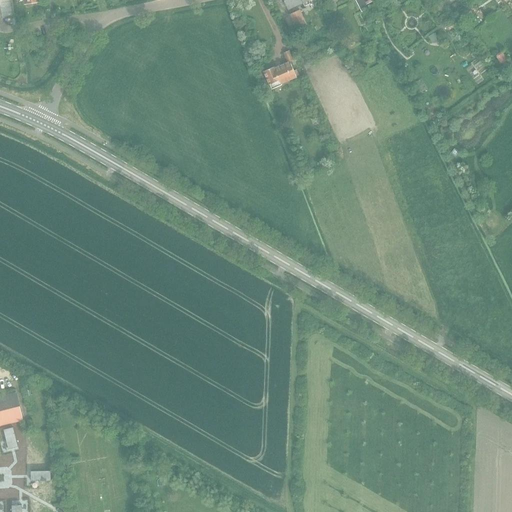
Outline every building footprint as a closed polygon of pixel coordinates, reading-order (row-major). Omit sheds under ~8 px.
[(308,0),(283,0),(288,9),(303,2),(304,6),(310,4),(308,0)] [(460,16),(472,7),(469,3),(457,12),(460,16)] [(296,29),(306,24),(299,10),(290,14),(296,29)] [(281,83),(299,75),(296,69),(293,71),(289,62),(293,60),(289,50),(283,53),(287,62),(274,68),(274,66),(264,71),(271,89),(282,84),(281,83)] [(0,424),(23,419),(15,392),(0,395),(0,424)]
